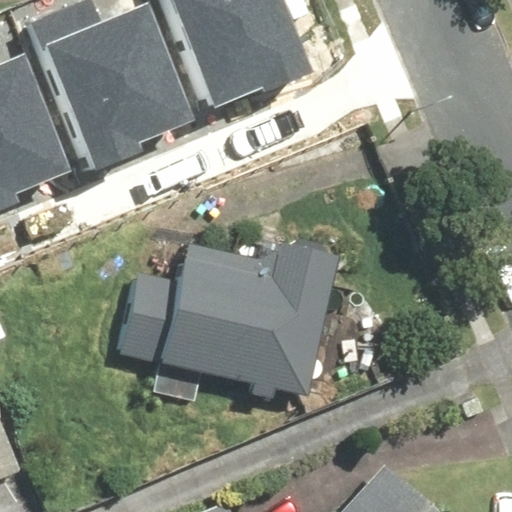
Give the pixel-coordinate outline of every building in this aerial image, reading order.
[(173,0),(216,111),(312,75),(283,0),(173,0)] [(35,27),(90,169),(202,126),(156,6),(104,26),(95,3),(35,27)] [(0,216),(25,206),(19,191),(69,171),(26,66),(0,76),(0,216)] [(123,277),(107,362),(139,368),(137,377),(291,406),(319,260),(245,246),(241,265),(166,250),(159,284),(123,277)] [(411,511),(368,472),(330,511),(411,511)]
